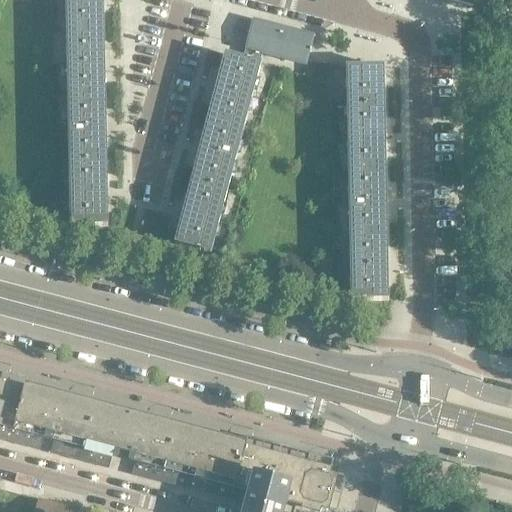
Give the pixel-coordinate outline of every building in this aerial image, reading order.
[(103,32),(102,11),(101,0),(65,0),(66,32),(103,32)] [(440,0),(490,13),(493,0),(440,0)] [(275,58),(282,29),(252,21),(244,50),(245,50),(261,54),(275,58)] [(306,66),(313,38),(282,29),(275,58),(306,66)] [(104,97),(103,45),(103,32),(66,32),(67,97),(104,97)] [(258,65),(261,54),(245,50),(242,60),(258,65)] [(258,65),(242,60),(224,56),(207,119),(243,128),(260,65),(258,65)] [(383,106),(383,86),(382,68),(345,68),(346,106),(383,106)] [(105,162),(104,112),(104,97),(67,97),(68,162),(105,162)] [(384,171),(383,118),(383,106),(346,106),(347,171),(384,171)] [(226,192),(243,128),(207,119),(191,182),(226,192)] [(107,227),(105,175),(105,162),(68,162),(70,228),(107,227)] [(386,236),(385,184),(384,171),(347,171),(349,236),(386,236)] [(218,223),(226,192),(191,182),(174,245),(210,254),(218,223)] [(387,301),(386,248),(386,236),(349,236),(350,302),(387,301)] [(0,426),(13,430),(24,391),(25,388),(0,381),(0,409),(1,410),(0,414),(0,426)] [(48,440),(59,400),(59,397),(25,388),(24,391),(13,430),(42,438),(48,440)] [(83,449),(93,409),(94,406),(59,397),(59,400),(48,440),(54,441),(83,449)] [(163,470),(174,430),(175,427),(135,417),(94,406),(93,409),(83,449),(112,456),(118,458),(120,452),(125,454),(130,455),(129,461),(135,462),(135,463),(163,470)] [(0,440),(10,443),(13,430),(0,426),(0,440)] [(198,479),(209,439),(209,437),(175,427),(174,430),(163,470),(192,478),(198,479)] [(39,451),(42,438),(13,430),(10,443),(39,451)] [(233,488),(243,449),(244,446),(209,437),(209,439),(198,479),(204,481),(233,488)] [(79,461),(83,449),(54,441),(50,454),(79,461)] [(108,469),(112,456),(83,449),(79,461),(108,469)] [(328,511),(337,475),(330,473),(330,472),(243,449),(233,488),(249,493),(253,476),(289,486),(285,502),(320,511),(320,510),(328,511)] [(160,483),(163,470),(135,463),(131,475),(160,483)] [(189,490),(192,478),(163,470),(160,483),(189,490)] [(282,511),(285,502),(289,486),(253,476),(249,493),(248,499),(245,498),(243,509),(245,510),(244,511),(282,511)] [(230,501),(233,488),(204,481),(200,493),(230,501)] [(49,511),(51,504),(38,501),(35,511),(49,511)]
